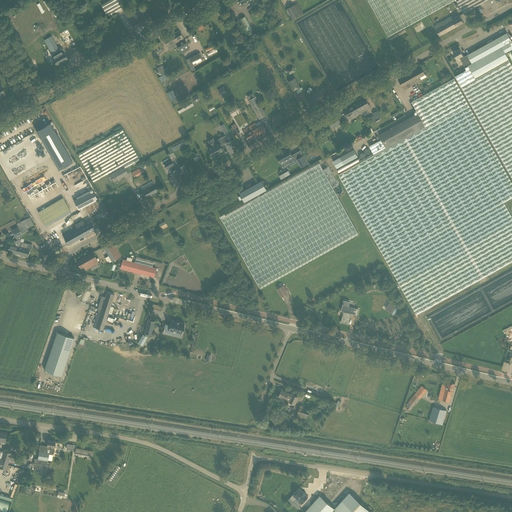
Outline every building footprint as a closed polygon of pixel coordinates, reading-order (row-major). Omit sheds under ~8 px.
[(117,0),(108,0),(101,4),(107,16),(122,8),(117,0)] [(368,0),(388,37),(455,0),(456,0),(464,13),(487,0),(368,0)] [(294,6),(292,7),(287,9),(293,19),(299,15),(294,6)] [(134,29),(143,24),(152,19),(148,12),(142,16),(140,13),(129,19),(134,29)] [(246,34),(253,30),(245,16),(239,20),(246,34)] [(434,26),(439,36),(463,23),(459,16),(453,19),(452,16),(434,26)] [(196,24),(198,28),(199,30),(204,28),(201,22),(196,24)] [(185,41),(179,31),(176,32),(177,35),(176,36),(177,38),(174,40),(175,42),(181,54),(189,49),(187,45),(185,41)] [(176,32),(164,39),(166,44),(168,46),(175,42),(174,40),(177,38),(176,36),(177,35),(176,32)] [(77,33),(70,37),(74,44),(81,40),(77,33)] [(511,66),(504,53),(511,48),(511,42),(507,33),(464,57),(459,49),(453,53),(456,58),(459,57),(466,70),(455,76),(511,176),(511,66)] [(52,57),(56,64),(62,61),(67,58),(63,51),(61,52),(59,49),(59,50),(54,41),(47,45),(52,53),(54,52),(55,55),(52,57)] [(189,57),(193,65),(202,60),(198,53),(189,57)] [(168,78),(166,73),(162,65),(156,68),(161,76),(158,78),(161,82),(168,78)] [(289,69),(288,68),(286,70),(289,75),(291,74),(291,73),(293,72),(293,73),(296,71),(293,66),(290,67),(290,68),(289,69)] [(421,67),(398,80),(404,90),(422,80),(420,77),(425,74),(421,67)] [(288,82),(293,90),(298,87),(296,84),(297,83),(295,78),(288,82)] [(338,173),(417,314),(511,260),(511,216),(504,202),(511,196),(511,182),(454,78),(412,101),(418,112),(378,134),(381,139),(386,147),(374,154),(338,173)] [(316,106),(326,90),(327,88),(321,84),(318,88),(316,87),(309,99),(311,100),(310,102),(316,106)] [(223,86),(218,89),(221,95),(227,92),(223,86)] [(173,89),(166,93),(171,101),(177,97),(173,89)] [(248,100),(259,119),(267,115),(256,96),(248,100)] [(367,100),(366,98),(355,104),(360,115),(371,109),(367,100)] [(355,104),(343,111),(347,118),(349,116),(351,120),(360,115),(355,104)] [(375,119),(381,116),(378,111),(373,113),(375,119)] [(329,121),(332,125),(332,127),(341,122),(338,116),(329,121)] [(75,160),(52,121),(38,129),(61,168),(75,160)] [(252,130),(255,136),(266,130),(262,124),(260,122),(256,124),(255,123),(249,127),(251,131),(252,130)] [(231,125),(236,134),(240,132),(235,123),(231,125)] [(243,130),(248,140),(255,136),(252,130),(251,131),(249,127),(243,130)] [(109,173),(114,182),(128,174),(125,168),(139,160),(137,157),(138,157),(122,129),(78,154),(94,182),(109,173)] [(216,144),(215,141),(210,144),(212,147),(209,149),(213,156),(217,154),(220,153),(220,152),(224,150),(221,146),(227,143),(223,136),(220,138),(221,141),(216,144)] [(386,147),(381,139),(369,145),(374,154),(386,147)] [(280,152),(276,155),(279,160),(278,160),(280,163),(281,163),(283,167),(295,160),(288,148),(284,150),(280,152)] [(354,149),(340,157),(333,161),(337,168),(358,157),(354,149)] [(297,159),(301,167),(308,163),(303,155),(297,159)] [(173,165),(174,165),(171,160),(164,164),(166,169),(167,168),(173,165)] [(171,170),(175,177),(188,170),(184,163),(171,170)] [(333,188),(339,184),(329,167),(323,170),(319,163),(245,205),(221,218),(260,289),(359,234),(333,188)] [(81,181),(87,178),(81,167),(75,170),(81,181)] [(136,169),(131,172),(135,177),(144,172),(141,167),(140,168),(139,168),(138,168),(137,169),(136,170),(136,169)] [(261,181),(239,193),(244,202),(267,190),(261,181)] [(157,191),(155,187),(153,184),(142,190),(146,197),(157,191)] [(93,191),(74,201),(78,209),(97,200),(93,191)] [(101,213),(107,210),(100,198),(81,210),(85,215),(93,210),(98,219),(103,216),(101,213)] [(52,204),(38,212),(46,226),(55,221),(60,218),(52,204)] [(61,234),(68,245),(95,230),(91,221),(84,225),(78,215),(71,219),(75,226),(61,234)] [(22,234),(27,231),(28,231),(27,229),(26,229),(22,221),(16,224),(18,227),(22,234)] [(159,224),(161,229),(167,226),(165,221),(159,224)] [(22,234),(18,227),(11,230),(15,238),(22,234)] [(48,233),(43,235),(50,252),(55,250),(48,233)] [(7,251),(17,254),(21,239),(20,238),(14,241),(13,245),(9,244),(7,251)] [(21,239),(17,254),(28,257),(29,249),(26,249),(27,244),(26,243),(20,242),(21,239)] [(103,246),(112,262),(121,257),(112,241),(103,246)] [(83,267),(85,270),(98,262),(96,259),(97,259),(93,252),(76,261),(80,268),(83,267)] [(154,277),(155,272),(156,268),(152,267),(154,261),(136,257),(135,262),(123,259),(120,268),(139,273),(139,274),(139,273),(143,274),(143,275),(143,274),(146,275),(147,275),(150,276),(154,277)] [(277,290),(281,298),(288,294),(284,286),(277,290)] [(103,329),(114,294),(107,292),(105,297),(101,296),(97,310),(98,311),(93,326),(103,329)] [(341,311),(344,312),(341,322),(348,324),(351,314),(357,315),(358,309),(354,308),(349,306),(350,302),(344,301),(341,311)] [(392,313),(396,307),(391,303),(387,310),(392,313)] [(144,333),(151,335),(154,321),(148,320),(144,333)] [(185,326),(184,325),(184,323),(179,322),(176,321),(171,320),(170,325),(165,324),(163,333),(169,334),(172,331),(182,334),(183,329),(184,328),(185,326)] [(44,370),(61,376),(74,338),(57,332),(44,370)] [(138,343),(142,345),(147,336),(142,334),(138,343)] [(447,385),(446,385),(442,400),(449,402),(452,391),(453,391),(455,383),(448,382),(447,385)] [(427,390),(422,385),(419,388),(418,387),(416,389),(418,390),(403,408),(408,412),(427,390)] [(289,393),(282,389),(278,396),(285,399),(284,402),(287,403),(286,405),(293,408),(299,397),(292,394),(291,395),(288,393),(289,393)] [(430,415),(444,420),(447,411),(433,406),(430,415)] [(305,423),(307,416),(309,411),(299,408),(298,413),(296,419),(305,423)] [(46,469),(47,465),(49,453),(53,454),(54,453),(54,449),(54,447),(55,441),(48,440),(46,452),(39,451),(37,463),(36,467),(46,469)] [(75,454),(88,457),(88,459),(91,460),(92,455),(93,451),(90,451),(89,451),(90,446),(78,444),(77,448),(76,448),(75,452),(75,454)] [(17,455),(11,453),(3,451),(0,451),(0,467),(6,469),(9,459),(15,461),(17,455)] [(107,480),(112,483),(121,467),(116,464),(107,480)] [(301,504),(308,497),(299,488),(290,497),(294,500),(296,497),(299,500),(298,502),(301,504)] [(370,511),(349,492),(335,509),(331,511),(370,511)] [(320,495),(304,511),(331,511),(335,509),(320,495)] [(0,511),(3,511),(6,511),(10,502),(0,498),(0,511)]
